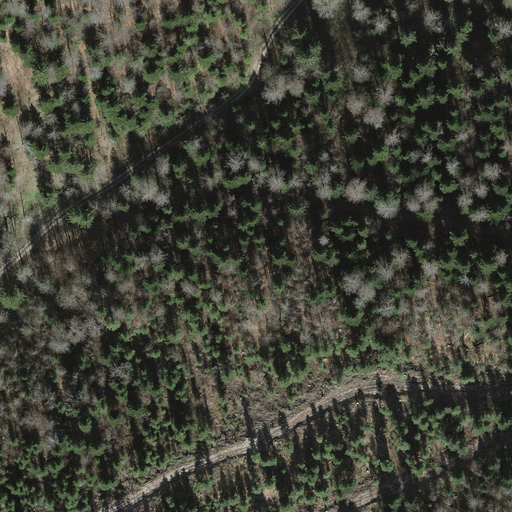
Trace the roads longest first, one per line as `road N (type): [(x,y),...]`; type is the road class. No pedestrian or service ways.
road 1 (track): [(27,248),(172,199),(243,188),(299,191),(511,234)]
road 2 (track): [(511,383),(374,384),(192,463),(106,511)]
road 3 (track): [(0,268),(85,197),(232,104),(272,30),(300,0)]
road 4 (track): [(340,511),(511,427)]
road 5 (track): [(0,151),(103,25),(113,0)]
